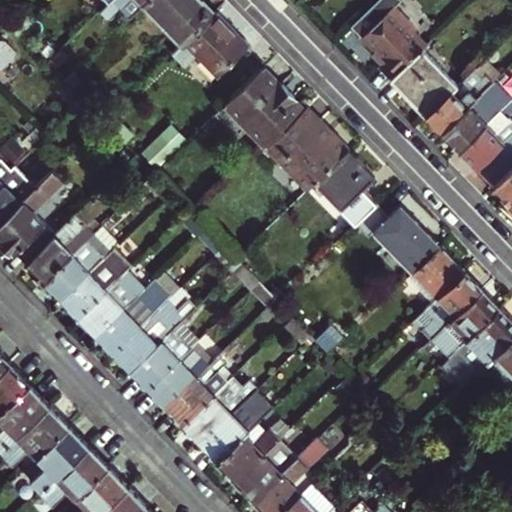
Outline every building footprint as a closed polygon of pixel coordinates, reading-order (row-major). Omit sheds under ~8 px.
[(132,16),(144,4),(148,0),(110,0),(101,9),(108,16),(120,5),(132,16)] [(184,45),(217,12),(205,0),(148,0),(144,4),(184,45)] [(380,64),(393,77),(425,45),(428,42),(416,30),(419,27),(396,3),(398,0),(377,0),(353,24),(378,50),(386,58),(380,64)] [(198,50),(220,72),(248,45),(217,12),(184,45),(176,52),(186,62),(190,58),(198,50)] [(67,42),(40,13),(21,31),(49,59),(67,42)] [(0,71),(14,58),(16,50),(7,40),(0,42),(0,71)] [(393,77),(428,113),(460,82),(425,45),(393,77)] [(211,81),(220,72),(198,50),(190,58),(211,81)] [(372,55),(380,64),(386,58),(378,50),(372,55)] [(230,103),(269,145),(305,109),(295,99),(298,96),(285,82),(282,85),(266,68),(230,103)] [(76,71),(68,79),(85,97),(93,89),(76,71)] [(428,113),(444,129),(497,78),(490,71),(474,87),(465,78),(460,82),(428,113)] [(444,129),(461,147),(502,107),(491,95),(503,84),(497,78),(444,129)] [(85,97),(68,79),(59,87),(76,105),(85,97)] [(461,147),(479,165),(499,147),(505,140),(498,132),(511,118),(511,117),(510,115),(511,112),(511,96),(502,107),(461,147)] [(310,187),(317,180),(349,149),(308,107),(305,109),(269,145),(310,187)] [(116,115),(109,122),(119,132),(129,142),(136,135),(116,115)] [(156,166),(186,137),(170,121),(141,150),(156,166)] [(16,139),(2,153),(13,165),(28,151),(16,139)] [(479,165),(511,198),(511,151),(507,156),(499,147),(479,165)] [(377,176),(350,149),(349,149),(317,180),(357,222),(379,200),(366,186),(377,176)] [(0,225),(42,184),(56,171),(47,162),(30,178),(17,165),(13,169),(3,158),(0,161),(0,225)] [(0,225),(0,235),(27,263),(58,232),(39,213),(69,184),(56,171),(42,184),(0,225)] [(375,231),(415,272),(443,245),(404,204),(393,214),(379,200),(357,222),(370,235),(375,231)] [(101,212),(90,201),(80,211),(91,223),(101,212)] [(198,214),(192,208),(182,218),(200,236),(210,227),(198,214)] [(27,263),(44,281),(74,252),(75,251),(68,244),(91,223),(80,211),(58,232),(27,263)] [(102,260),(99,257),(85,242),(75,251),(74,252),(92,271),(102,260)] [(227,245),(219,252),(237,271),(245,263),(239,256),(227,245)] [(415,272),(439,297),(467,269),(443,245),(415,272)] [(44,281),(62,300),(92,271),(74,252),(44,281)] [(102,260),(92,271),(109,289),(124,274),(110,260),(106,264),(102,260)] [(245,263),(237,271),(254,289),(262,281),(245,263)] [(422,332),(431,341),(485,288),(467,269),(439,297),(428,307),(438,316),(422,332)] [(62,300),(79,317),(109,289),(92,271),(62,300)] [(79,317),(96,336),(141,292),(124,274),(109,289),(79,317)] [(262,281),(254,289),(271,306),(279,298),(273,292),(262,281)] [(485,288),(431,341),(428,344),(436,352),(460,329),(469,338),(502,305),(485,288)] [(96,336),(114,353),(143,325),(149,320),(154,315),(160,310),(142,291),(141,292),(96,336)] [(114,353),(132,372),(161,344),(166,339),(173,333),(177,329),(184,322),(199,307),(190,297),(179,308),(171,299),(160,310),(154,315),(149,320),(143,325),(114,353)] [(279,298),(271,306),(279,315),(288,307),(279,298)] [(511,315),(502,305),(469,338),(490,360),(511,337),(511,315)] [(438,316),(428,307),(413,322),(422,332),(438,316)] [(297,317),(288,325),(306,344),(308,342),(314,335),(297,317)] [(161,344),(132,372),(149,389),(183,357),(193,347),(177,329),(173,333),(166,339),(161,344)] [(511,337),(490,360),(499,369),(506,362),(511,368),(511,337)] [(149,389),(166,407),(200,375),(211,365),(202,356),(193,347),(183,357),(149,389)] [(0,348),(0,371),(11,361),(0,348)] [(11,361),(0,371),(0,409),(31,381),(11,361)] [(211,365),(200,375),(208,384),(222,371),(213,362),(211,365)] [(200,375),(166,407),(184,425),(226,385),(231,381),(222,371),(208,384),(200,375)] [(184,425),(201,443),(259,388),(260,387),(252,379),(245,386),(235,376),(231,381),(226,385),(184,425)] [(0,427),(0,446),(2,448),(51,402),(31,381),(0,409),(0,415),(6,422),(0,427)] [(201,443),(219,461),(259,422),(276,406),(259,388),(201,443)] [(29,446),(37,455),(71,422),(51,402),(2,448),(14,461),(29,446)] [(71,422),(37,455),(45,463),(31,477),(43,490),(91,443),(71,422)] [(219,461),(238,481),(283,438),(273,428),(269,432),(259,422),(219,461)] [(454,436),(444,446),(461,464),(471,454),(454,436)] [(256,500),(284,473),(276,464),(292,448),(283,438),(238,481),(256,500)] [(70,488),(78,496),(111,464),(91,443),(43,490),(54,503),(70,488)] [(282,511),(303,493),(293,482),(310,466),(323,454),(314,445),(284,473),(256,500),(267,511),(282,511)] [(33,500),(43,490),(31,477),(45,463),(37,455),(12,479),(33,500)] [(438,475),(444,481),(457,468),(451,462),(438,475)] [(78,511),(100,511),(130,484),(111,464),(78,496),(86,505),(78,511)] [(130,484),(100,511),(142,511),(150,505),(130,484)] [(497,511),(500,510),(478,488),(471,495),(487,511),(497,511)] [(312,500),(304,492),(303,493),(282,511),(329,511),(332,509),(317,494),(312,500)]
